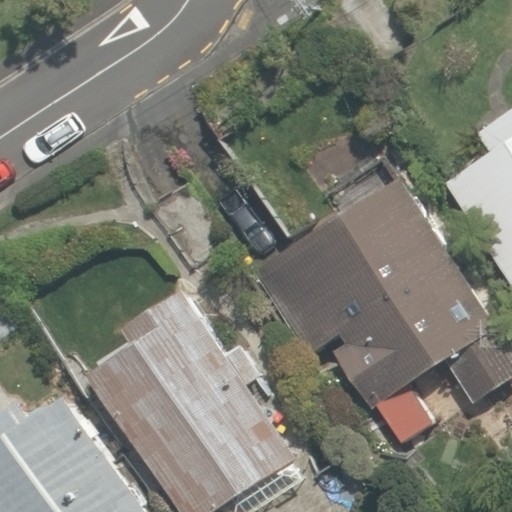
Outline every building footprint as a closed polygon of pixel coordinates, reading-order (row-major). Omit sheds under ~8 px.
[(482,137),(438,162),(511,288),(511,98),(473,122),(482,137)] [(400,443),(437,419),(411,376),(445,355),(472,398),(511,373),(511,352),(394,163),(237,260),(301,363),(337,341),(400,443)] [(0,283),(0,342),(25,329),(0,283)] [(198,302),(94,365),(182,511),(210,511),(294,462),(198,302)] [(153,511),(52,368),(0,405),(0,511),(153,511)]
